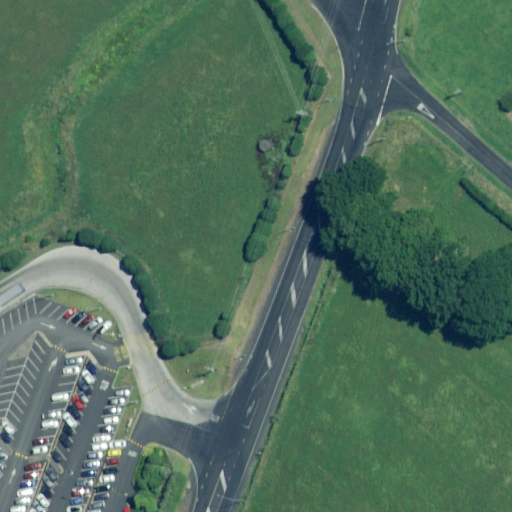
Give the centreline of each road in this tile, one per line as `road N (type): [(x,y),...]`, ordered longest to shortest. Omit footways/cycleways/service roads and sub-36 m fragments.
road 1 (unclassified): [(207,511),(366,102),(373,47)]
road 2 (unclassified): [(511,181),(392,77),(373,47)]
